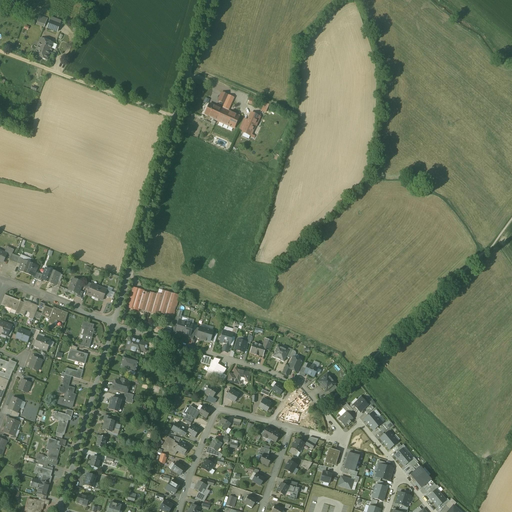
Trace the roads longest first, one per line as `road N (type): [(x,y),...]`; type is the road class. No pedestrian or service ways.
road 1 (residential): [(112,323),(209,0)]
road 2 (residential): [(112,323),(271,373),(304,389),(320,408)]
road 3 (residential): [(112,323),(58,510)]
road 4 (residential): [(179,511),(217,410),(289,427)]
